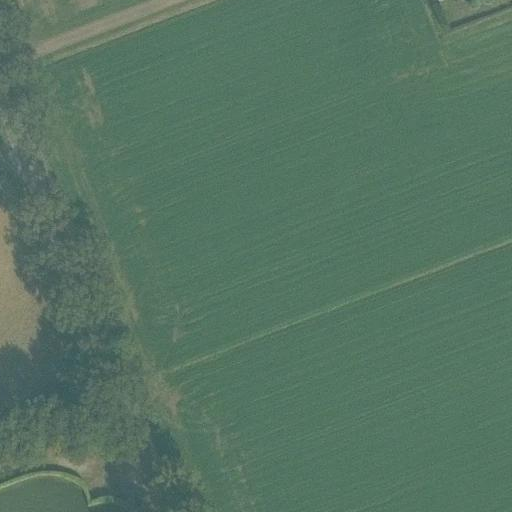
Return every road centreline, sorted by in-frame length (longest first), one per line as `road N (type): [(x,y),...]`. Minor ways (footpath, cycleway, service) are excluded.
road 1 (unclassified): [(157,511),(0,98)]
road 2 (track): [(0,69),(181,0)]
